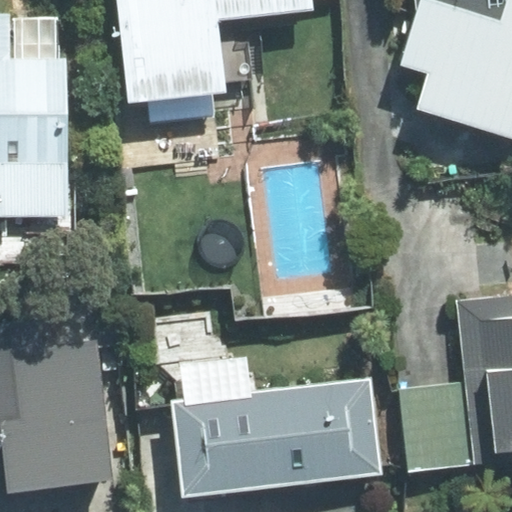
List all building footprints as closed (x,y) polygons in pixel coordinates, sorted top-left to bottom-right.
[(117,0),(130,104),(229,92),(220,24),(315,12),(313,0),(117,0)] [(511,0),(411,0),(413,24),(401,67),(429,77),(418,110),(511,139),(511,0)] [(0,217),(67,216),(65,57),(5,58),(5,14),(0,14),(0,217)] [(397,390),(406,474),(511,461),(511,294),(455,300),(464,382),(397,390)] [(116,470),(105,340),(8,348),(18,477),(116,470)] [(182,495),(374,474),(363,377),(172,399),(182,495)]
